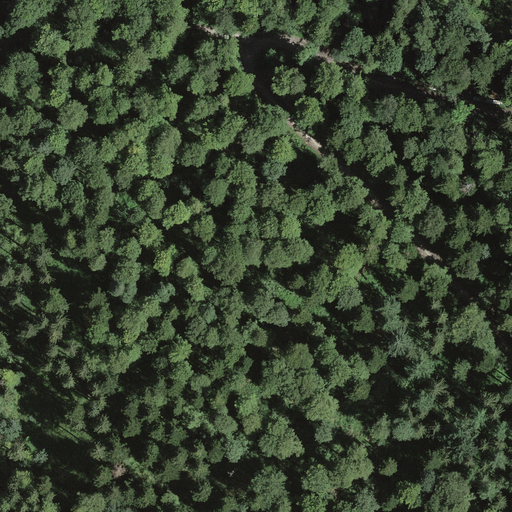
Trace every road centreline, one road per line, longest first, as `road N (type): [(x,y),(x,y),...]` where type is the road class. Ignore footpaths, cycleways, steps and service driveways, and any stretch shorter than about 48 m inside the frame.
road 1 (track): [(0,42),(125,27),(205,29),(511,118)]
road 2 (track): [(511,358),(383,205),(291,125),(248,69),(252,39)]
